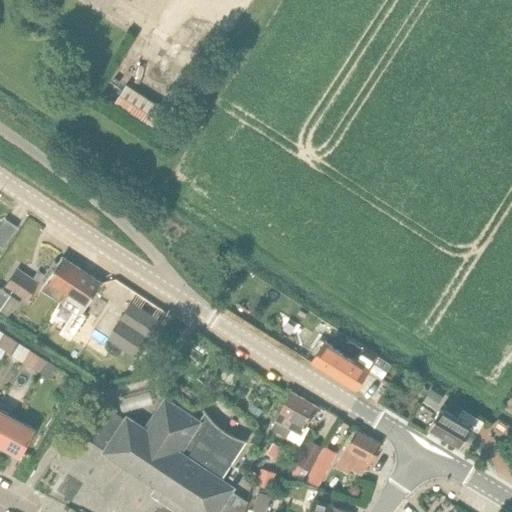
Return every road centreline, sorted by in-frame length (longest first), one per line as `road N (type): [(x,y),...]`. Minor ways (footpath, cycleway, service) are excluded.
road 1 (unclassified): [(196,310),(137,241),(0,131)]
road 2 (tertiary): [(422,446),(196,310)]
road 3 (tertiary): [(196,310),(0,181)]
